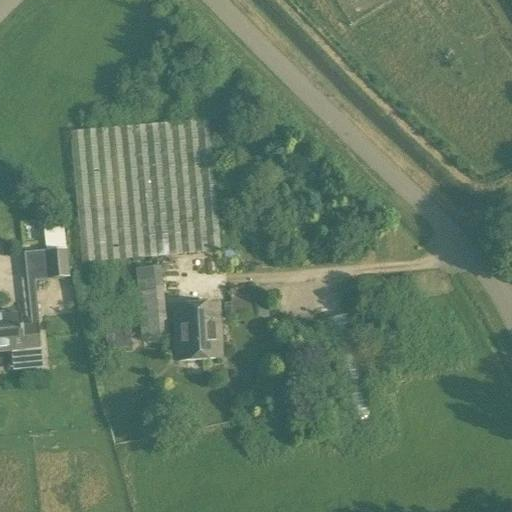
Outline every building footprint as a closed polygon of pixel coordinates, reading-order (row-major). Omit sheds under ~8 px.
[(71,134),(82,264),(217,253),(209,123),(71,134)] [(34,282),(69,278),(66,250),(23,254),(26,282),(34,282)] [(167,338),(160,268),(134,270),(140,340),(167,338)] [(255,288),(229,289),(230,304),(224,305),(225,318),(230,317),(231,321),(267,318),(266,298),(255,298),(255,288)] [(176,362),(220,360),(218,309),(174,310),(176,362)] [(42,369),(37,326),(21,328),(19,316),(0,317),(0,350),(21,348),(24,371),(42,369)]
